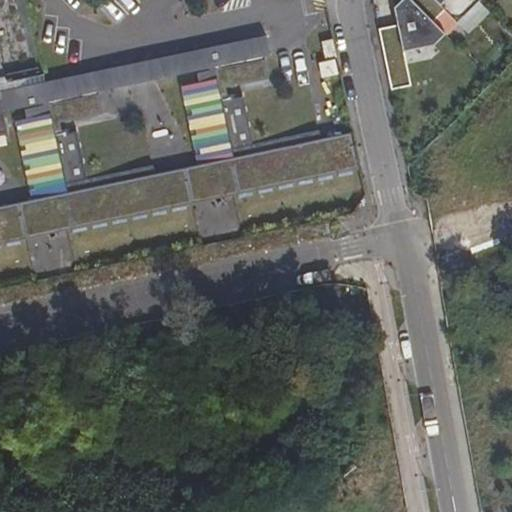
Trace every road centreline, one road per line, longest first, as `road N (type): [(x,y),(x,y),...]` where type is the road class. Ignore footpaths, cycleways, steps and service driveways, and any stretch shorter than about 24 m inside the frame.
road 1 (residential): [(395,236),(0,319)]
road 2 (residential): [(395,236),(453,511)]
road 3 (residential): [(354,0),(395,236)]
road 4 (residential): [(326,0),(96,47)]
